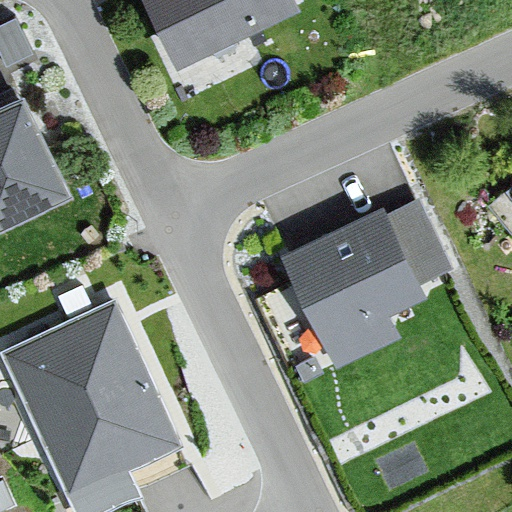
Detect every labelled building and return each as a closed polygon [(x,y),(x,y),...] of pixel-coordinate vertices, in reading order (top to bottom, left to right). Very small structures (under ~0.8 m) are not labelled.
[(295,0),(146,0),(179,66),(299,7),(295,0)] [(32,54),(15,18),(0,25),(0,55),(5,67),(32,54)] [(0,236),(77,198),(25,94),(0,106),(0,236)] [(383,209),(282,259),(336,368),(400,337),(389,316),(427,298),(383,209)] [(113,305),(2,356),(74,511),(107,511),(142,496),(129,469),(179,446),(113,305)]
